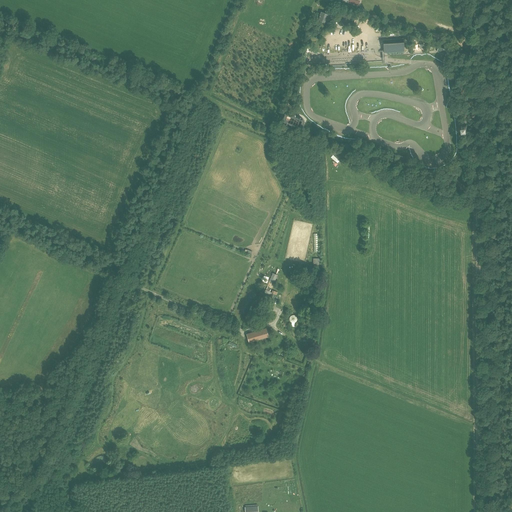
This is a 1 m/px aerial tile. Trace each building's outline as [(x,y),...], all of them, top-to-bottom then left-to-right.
[(321,11),(318,20),(326,23),(328,17),(330,18),(332,12),(326,10),(325,13),(321,11)] [(355,18),(340,14),(338,21),(352,25),(355,18)] [(382,40),(383,50),(403,48),(402,38),(382,40)] [(445,54),(452,56),(454,46),(446,43),(445,48),(439,47),(437,52),(445,54)] [(330,151),(337,159),(343,154),(336,146),(330,151)] [(265,328),(246,335),(249,342),(268,334),(265,328)]
